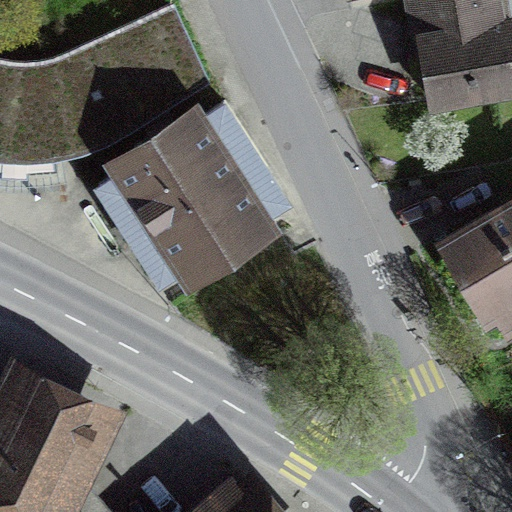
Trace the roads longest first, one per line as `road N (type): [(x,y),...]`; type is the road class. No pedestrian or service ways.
road 1 (tertiary): [(395,511),(425,451),(415,386),(239,0)]
road 2 (tertiary): [(391,511),(225,401),(0,281)]
road 3 (unknown): [(355,253),(511,173)]
